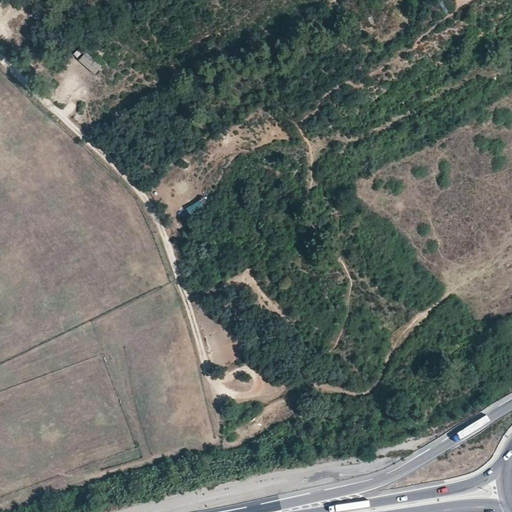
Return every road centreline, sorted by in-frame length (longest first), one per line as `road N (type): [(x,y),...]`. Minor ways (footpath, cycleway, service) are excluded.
road 1 (track): [(245,397),(217,390),(210,378),(150,207),(135,185),(0,59)]
road 2 (motorway): [(511,404),(386,478),(254,511)]
road 3 (primary): [(508,461),(460,488),(311,511)]
